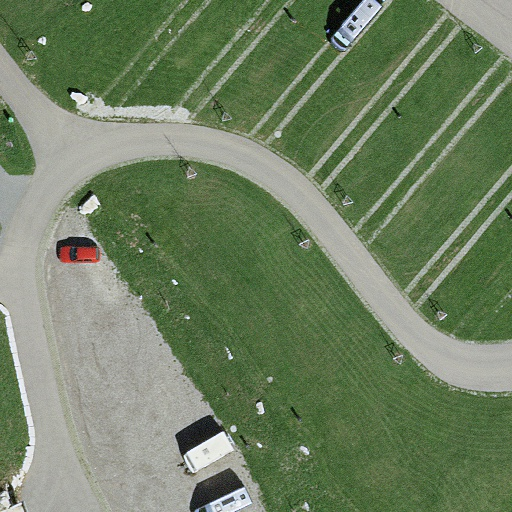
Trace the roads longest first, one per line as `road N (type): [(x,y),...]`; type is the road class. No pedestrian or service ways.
road 1 (unclassified): [(511,360),(491,366),(443,359),(293,184),(257,155),(173,139),(39,156)]
road 2 (unclassified): [(12,279),(51,432),(91,511)]
road 3 (unclassified): [(12,279),(39,156)]
